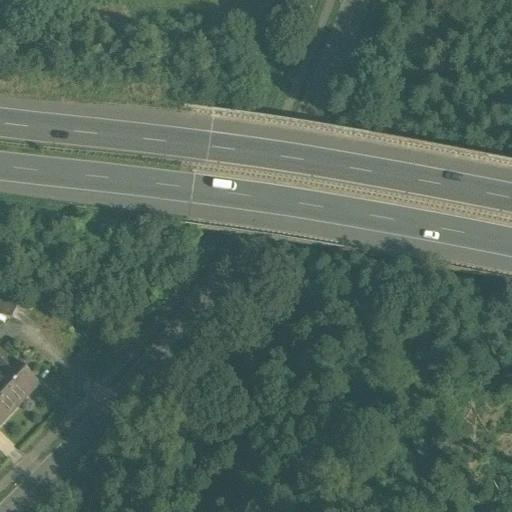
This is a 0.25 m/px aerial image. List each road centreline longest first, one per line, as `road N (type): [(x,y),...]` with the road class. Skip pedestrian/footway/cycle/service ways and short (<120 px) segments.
road 1 (tertiary): [(20,511),(170,353),(230,268),(276,186),(355,0)]
road 2 (motorway): [(511,208),(0,126)]
road 3 (motorway): [(0,172),(511,250)]
